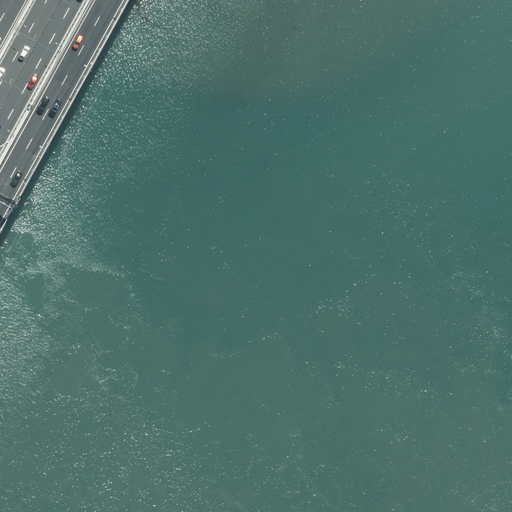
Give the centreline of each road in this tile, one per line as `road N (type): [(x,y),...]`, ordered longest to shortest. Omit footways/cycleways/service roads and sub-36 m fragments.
road 1 (motorway): [(108,0),(0,195)]
road 2 (motorway): [(0,108),(60,0)]
